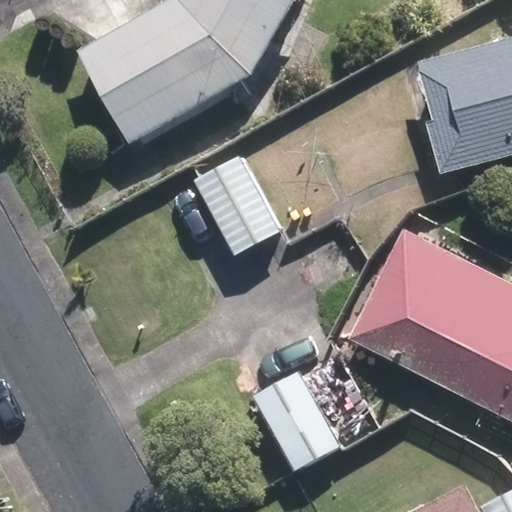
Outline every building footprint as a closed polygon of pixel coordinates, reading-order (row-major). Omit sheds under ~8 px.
[(148,128),(259,69),(306,0),(199,0),(190,12),(109,55),(148,128)] [(511,69),(452,82),(470,166),(511,157),(511,69)] [(247,162),(207,185),(247,254),(286,232),(247,162)] [(511,294),(425,252),(378,346),(511,411),(511,294)] [(306,376),(263,400),(305,472),(348,448),(306,376)]
